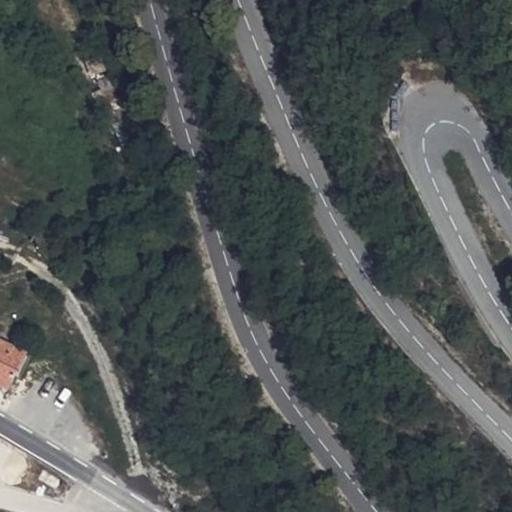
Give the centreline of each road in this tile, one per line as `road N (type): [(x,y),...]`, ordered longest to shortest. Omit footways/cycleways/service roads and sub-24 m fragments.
road 1 (tertiary): [(372,511),(265,362),(150,0)]
road 2 (tertiary): [(234,0),(368,285),(511,440)]
road 3 (tertiary): [(511,332),(429,181),(422,151),(430,129),(457,124),(474,137),(511,222)]
road 4 (secondary): [(106,490),(0,421)]
